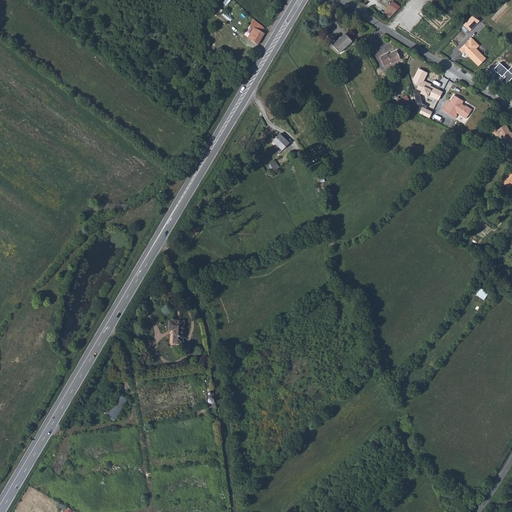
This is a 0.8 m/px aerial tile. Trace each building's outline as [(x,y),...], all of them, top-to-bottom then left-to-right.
[(225,0),(218,12),(222,15),(231,0),(225,0)] [(382,22),(387,25),(396,16),(388,11),(382,22)] [(464,25),(470,31),(480,21),(473,15),(464,25)] [(268,28),(255,19),(255,18),(253,22),(255,23),(253,26),(254,28),(248,37),(257,45),(268,28)] [(344,40),(331,52),(339,60),(351,48),(344,40)] [(483,63),(474,54),(475,52),(475,49),(470,43),(458,55),(462,59),(464,56),(466,58),(468,59),(469,58),(471,60),(469,63),(476,71),(483,63)] [(396,57),(388,61),(387,59),(379,63),(383,71),(392,67),(393,68),(400,64),(396,57)] [(511,78),(511,65),(508,70),(499,62),(493,69),(502,77),(503,76),(510,81),(511,78)] [(429,95),(439,100),(443,91),(432,85),(433,84),(426,81),(430,72),(418,67),(412,80),(414,84),(418,86),(417,90),(413,91),(419,110),(421,110),(420,113),(429,116),(431,112),(425,110),(426,105),(423,104),(421,94),(427,96),(429,95)] [(407,94),(396,99),(400,109),(411,104),(407,94)] [(463,104),(454,99),(451,105),(447,106),(443,114),(456,122),(458,118),(457,118),(458,117),(466,122),(472,112),(467,109),(464,109),(462,108),(463,104)] [(511,138),(510,137),(507,129),(498,133),(500,138),(502,143),(511,150),(511,149),(511,138)] [(500,138),(498,133),(493,131),(490,136),(497,139),(500,138)] [(292,141),(280,134),(275,143),(287,150),(292,141)] [(276,161),(270,166),(273,171),(280,167),(276,161)] [(511,185),(511,176),(509,175),(503,183),(510,188),(511,185)] [(510,188),(503,183),(497,191),(504,196),(510,188)] [(477,295),(485,300),(489,293),(481,288),(477,295)] [(183,327),(174,326),(174,328),(169,328),(169,336),(173,336),(173,349),(182,349),(183,327)] [(117,401),(104,423),(112,427),(124,405),(117,401)]
